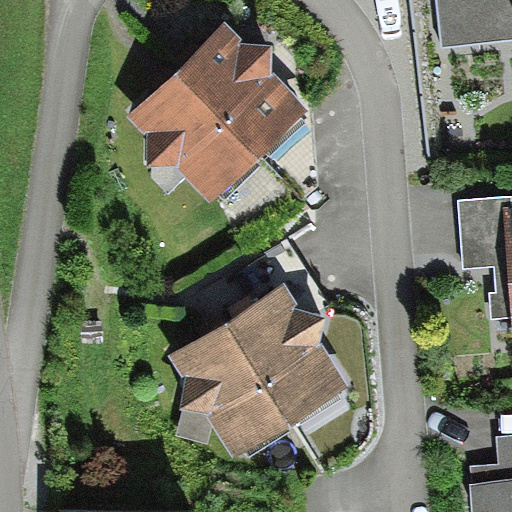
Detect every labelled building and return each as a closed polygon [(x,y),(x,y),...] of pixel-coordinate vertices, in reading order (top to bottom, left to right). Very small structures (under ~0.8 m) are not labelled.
[(511,0),(444,0),(449,44),(511,36),(511,0)] [(213,192),(301,116),(224,28),(137,105),(213,192)] [(506,259),(511,343),(511,198),(468,201),(471,261),(506,259)] [(237,448),(339,386),(277,286),(175,349),(237,448)] [(483,511),(511,511),(511,405),(498,407),(503,459),(480,461),(483,511)] [(52,489),(51,511),(191,511),(191,491),(52,489)]
